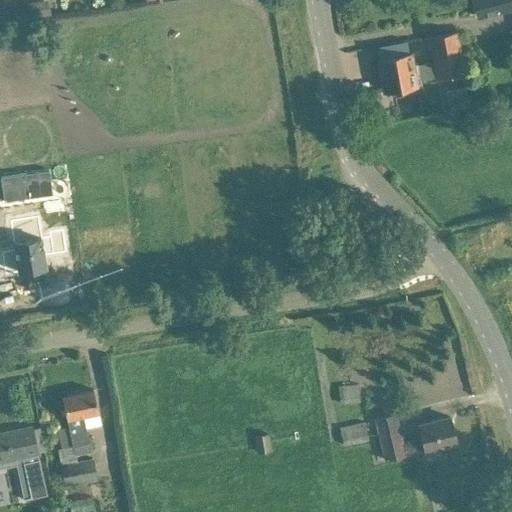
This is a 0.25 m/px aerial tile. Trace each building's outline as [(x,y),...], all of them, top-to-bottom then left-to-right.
[(511,0),(472,0),(477,17),(511,8),(511,0)] [(429,37),(434,61),(437,76),(465,71),(457,32),(429,37)] [(426,84),(422,63),(414,65),(412,52),(377,59),(383,92),(426,84)] [(452,117),(473,113),(469,87),(448,90),(452,117)] [(50,187),(12,190),(13,201),(51,198),(50,187)] [(68,212),(65,194),(55,195),(57,213),(68,212)] [(377,227),(374,212),(360,215),(364,230),(368,233),(374,231),(377,227)] [(15,250),(2,252),(5,272),(5,275),(36,270),(36,269),(43,268),(43,269),(46,268),(44,255),(57,253),(65,252),(64,244),(65,244),(62,230),(49,232),(50,237),(43,238),(42,238),(41,233),(40,233),(38,216),(14,220),(10,220),(15,250)] [(339,386),(341,404),(359,402),(358,384),(339,386)] [(58,449),(65,485),(97,478),(93,459),(77,462),(75,454),(90,451),(86,431),(87,431),(83,415),(98,412),(93,390),(62,396),(68,427),(59,429),(63,448),(58,449)] [(450,417),(419,424),(422,438),(403,442),(396,413),(375,418),(385,459),(456,442),(450,417)] [(344,446),(368,441),(364,423),(340,429),(344,446)] [(0,467),(16,464),(23,498),(47,493),(39,453),(45,453),(44,450),(40,431),(33,432),(32,426),(0,433),(0,467)] [(261,440),(265,456),(276,454),(272,437),(261,440)] [(71,511),(95,511),(92,497),(69,502),(71,511)]
